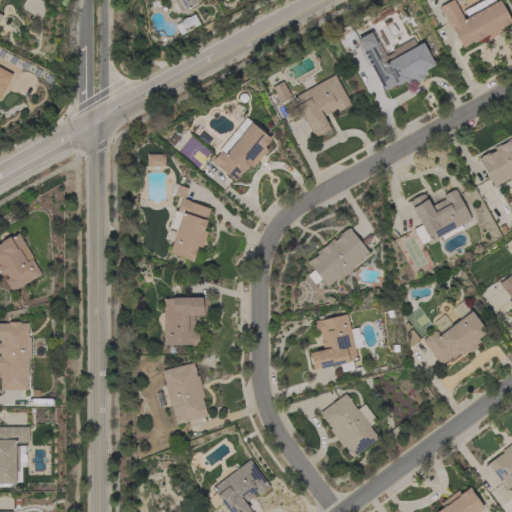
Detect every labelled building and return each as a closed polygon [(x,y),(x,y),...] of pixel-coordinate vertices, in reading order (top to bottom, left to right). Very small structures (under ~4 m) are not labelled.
[(198,0),(199,1),(179,12),(172,0),(198,0)] [(463,10),(481,0),(493,0),(495,2),(498,0),(509,19),(509,18),(511,21),(501,27),(504,31),(484,41),(482,38),(476,42),(476,41),(462,48),(452,29),(451,30),(438,7),(450,0),(452,0),(463,19),(466,17),(463,10)] [(390,50),(412,38),(416,46),(421,42),(434,65),(424,70),(426,73),(422,76),(423,79),(415,84),(413,81),(406,84),(404,80),(384,91),(369,64),(383,57),(386,62),(394,58),(390,50)] [(0,68),(11,74),(0,94),(0,68)] [(333,75),(350,105),(337,112),(336,109),(322,116),(329,129),(314,138),(311,132),(311,133),(296,106),(297,105),(292,98),(333,75)] [(287,98),(283,82),(270,86),(275,101),(287,98)] [(217,167),(217,168),(210,162),(219,152),(218,151),(245,118),(267,136),(270,138),(267,142),(268,142),(263,147),(267,150),(252,167),(249,165),(245,170),(244,169),(234,181),(217,167)] [(511,177),(509,179),(509,178),(493,187),(479,162),(478,162),(477,159),(479,158),(479,157),(487,152),(488,153),(490,152),(491,153),(495,151),(493,148),(499,144),(500,145),(505,142),(505,141),(511,137),(511,177)] [(164,155),(164,166),(146,166),(146,155),(164,155)] [(177,185),(187,188),(183,199),(189,201),(188,202),(209,209),(204,224),(205,224),(203,231),(206,232),(199,253),(195,252),(193,259),(192,258),(191,262),(187,261),(188,260),(168,253),(172,241),(164,239),(174,210),(176,211),(181,198),(174,196),(177,185)] [(429,242),(425,234),(425,235),(410,208),(411,208),(408,202),(411,200),(411,199),(419,195),(420,196),(423,194),(430,207),(444,199),(442,197),(444,195),(444,194),(452,190),(453,191),(455,190),(457,194),(457,195),(470,220),(429,242)] [(313,284),(306,275),(312,270),(308,265),(307,266),(305,263),(313,257),(317,255),(315,253),(320,248),(332,239),(333,241),(337,238),(336,238),(338,236),(338,235),(346,229),(346,230),(348,228),(350,229),(349,230),(368,253),(366,254),(367,255),(361,259),(353,265),(354,266),(337,280),(336,279),(326,287),(319,279),(313,284)] [(24,245),(32,258),(31,258),(40,275),(11,292),(4,280),(7,278),(5,274),(2,276),(0,272),(0,243),(1,243),(0,242),(8,237),(9,238),(17,234),(24,245)] [(510,275),(511,277),(511,302),(503,290),(502,291),(497,284),(510,275)] [(162,299),(171,299),(171,298),(201,297),(201,299),(208,299),(208,302),(209,302),(209,316),(193,316),(193,330),(197,330),(197,334),(198,346),(190,346),(190,345),(163,345),(162,299)] [(432,323),(443,315),(451,326),(459,320),(451,309),(462,300),(486,332),(477,339),(479,342),(475,345),(477,347),(469,353),(467,351),(461,355),(459,352),(451,359),(450,358),(440,365),(421,340),(434,331),(437,336),(440,334),(432,323)] [(357,327),(358,334),(360,334),(360,336),(361,339),(359,340),(361,347),(354,348),(356,360),(351,361),(353,369),(341,372),(339,364),(319,369),(319,368),(312,369),(308,353),(322,350),(320,339),(319,335),(316,335),(313,321),(318,320),(319,321),(346,314),(349,328),(357,327)] [(30,359),(27,359),(27,378),(26,378),(26,390),(0,390),(0,324),(7,324),(7,322),(19,322),(19,323),(27,323),(27,338),(30,338),(30,359)] [(192,363),(195,373),(195,377),(198,376),(203,397),(201,398),(202,402),(202,401),(206,417),(175,425),(170,406),(169,406),(164,385),(165,385),(161,371),(192,363)] [(363,404),(375,420),(369,425),(369,426),(369,427),(377,438),(351,458),(345,449),(343,446),(341,448),(328,430),(330,428),(328,425),(328,426),(318,413),(344,394),(356,409),(363,404)] [(25,445),(23,445),(23,454),(25,454),(25,462),(23,462),(23,466),(20,466),(20,482),(14,482),(14,484),(13,484),(13,487),(0,487),(0,427),(28,427),(28,443),(25,443),(25,445)] [(511,485),(507,489),(505,490),(486,464),(499,455),(502,453),(501,451),(511,442),(511,485)] [(249,460),(269,487),(257,496),(256,493),(243,503),(250,511),(227,511),(215,495),(216,495),(211,488),(249,460)] [(435,511),(441,507),(439,503),(457,490),(459,494),(468,487),(471,491),(470,491),(482,508),(476,511),(435,511)]
